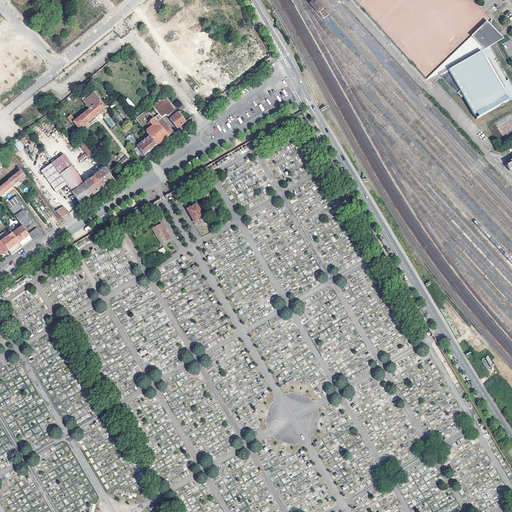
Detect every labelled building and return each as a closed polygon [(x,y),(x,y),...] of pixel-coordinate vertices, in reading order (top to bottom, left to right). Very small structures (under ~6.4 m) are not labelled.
[(316,0),(314,0),(309,4),(318,14),(320,12),(323,9),(324,9),(316,0)] [(328,15),(323,9),(320,12),(325,18),(328,15)] [(434,75),(492,20),(491,18),(426,79),(426,80),(434,75)] [(492,20),(434,75),(439,73),(461,98),(463,96),(474,115),(477,113),(480,118),(511,98),(511,83),(509,78),(507,80),(495,60),(497,58),(489,44),(488,41),(497,33),(490,26),(493,20),(492,20)] [(234,68),(264,47),(253,31),(222,51),(234,68)] [(501,37),(497,33),(488,41),(489,44),(501,37)] [(102,111),(106,108),(94,92),(83,101),(90,109),(74,122),(80,129),(94,118),(93,118),(101,111),(102,111)] [(166,95),(152,106),(162,118),(165,115),(175,107),(166,95)] [(165,115),(169,116),(177,109),(175,107),(165,115)] [(112,127),(116,124),(107,113),(105,115),(105,116),(104,117),(112,127)] [(178,129),(186,122),(179,113),(171,120),(178,129)] [(163,141),(169,136),(157,122),(155,118),(150,122),(154,126),(147,132),(151,137),(157,145),(159,144),(163,141)] [(169,136),(174,132),(162,118),(157,122),(169,136)] [(30,143),(34,140),(28,132),(24,135),(30,143)] [(153,149),(157,145),(151,137),(138,147),(144,156),(148,153),(153,149)] [(19,151),(23,149),(18,140),(14,143),(19,151)] [(90,157),(95,154),(85,140),(79,144),(90,157)] [(16,155),(20,152),(13,143),(10,146),(16,155)] [(85,153),(78,158),(80,162),(87,156),(85,153)] [(84,202),(93,196),(85,184),(64,155),(52,164),(67,184),(81,204),(84,202)] [(115,180),(133,165),(126,156),(115,165),(119,170),(116,173),(110,165),(105,168),(114,180),(115,179),(115,180)] [(100,169),(104,166),(98,158),(94,162),(100,169)] [(57,191),(67,184),(52,164),(42,171),(57,191)] [(93,196),(105,187),(112,182),(114,180),(105,168),(85,184),(93,196)] [(13,186),(14,186),(25,177),(21,171),(9,181),(13,186)] [(0,196),(0,197),(13,186),(9,181),(0,187),(0,196)] [(9,209),(20,201),(16,196),(5,204),(9,209)] [(188,210),(196,224),(205,219),(197,205),(188,210)] [(61,219),(67,215),(61,208),(56,211),(61,219)] [(23,210),(15,216),(23,227),(31,221),(31,220),(24,211),(23,210)] [(170,239),(162,225),(154,230),(162,244),(170,239)] [(32,239),(28,234),(23,227),(12,234),(22,247),(30,241),(32,239)] [(28,234),(32,239),(41,234),(37,228),(36,228),(28,234)] [(22,247),(12,234),(9,229),(7,230),(8,231),(3,235),(6,239),(2,242),(9,250),(11,254),(19,249),(22,247)] [(5,253),(9,250),(2,242),(0,239),(0,252),(1,252),(2,254),(4,253),(5,253)] [(485,358),(481,360),(487,370),(494,365),(488,356),(485,358)]
